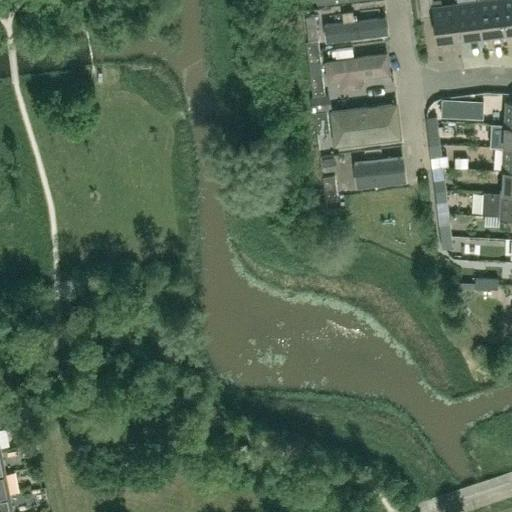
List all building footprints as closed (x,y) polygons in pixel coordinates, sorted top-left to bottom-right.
[(315,0),(316,8),(366,0),(315,0)] [(418,0),(420,17),(433,15),(436,40),(459,37),(455,2),(441,4),(440,0),(418,0)] [(482,34),(477,0),(474,0),(455,2),(459,37),(482,34)] [(504,31),(500,0),(477,0),(482,34),(504,31)] [(511,29),(511,0),(500,0),(504,31),(505,31),(511,29)] [(317,47),(385,39),(383,19),(352,23),(351,12),(314,16),(317,47)] [(316,39),(304,40),(305,50),(307,62),(319,61),(316,39)] [(323,61),(325,86),(336,86),(336,96),(362,94),(361,81),(388,79),(387,57),(323,61)] [(320,73),(308,75),(311,95),(323,94),(320,73)] [(394,105),(329,114),(334,153),(400,144),(394,105)] [(325,111),(313,113),(316,133),(328,131),(325,111)] [(437,126),(436,115),(426,117),(427,127),(437,126)] [(503,146),(511,146),(511,123),(505,123),(493,123),(492,145),(503,146)] [(439,137),(437,126),(427,127),(429,138),(439,137)] [(441,154),(440,143),(429,144),(431,155),(441,154)] [(503,146),(502,169),(511,169),(511,146),(503,146)] [(455,156),(455,166),(467,166),(468,156),(455,156)] [(501,191),(511,191),(511,169),(502,169),(501,191)] [(335,175),(323,176),(326,197),(338,195),(335,175)] [(445,188),(444,177),(433,179),(435,190),(445,188)] [(447,200),(445,188),(435,190),(436,201),(447,200)] [(484,190),(482,214),(511,215),(511,191),(501,191),(484,190)] [(451,235),(450,224),(439,225),(441,236),(451,235)] [(452,246),(451,235),(441,236),(442,247),(452,246)] [(486,288),(487,277),(475,276),(475,287),(486,288)] [(498,288),(498,278),(487,277),(486,288),(498,288)] [(0,496),(10,494),(5,472),(0,472),(0,496)] [(13,511),(10,494),(0,496),(0,511),(13,511)]
